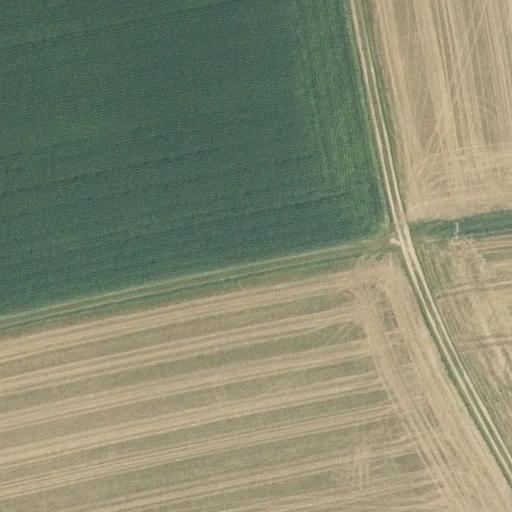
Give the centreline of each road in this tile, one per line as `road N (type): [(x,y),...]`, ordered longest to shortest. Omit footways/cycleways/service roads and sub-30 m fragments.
road 1 (track): [(511,459),(399,243),(0,326)]
road 2 (track): [(511,229),(399,243),(352,0)]
